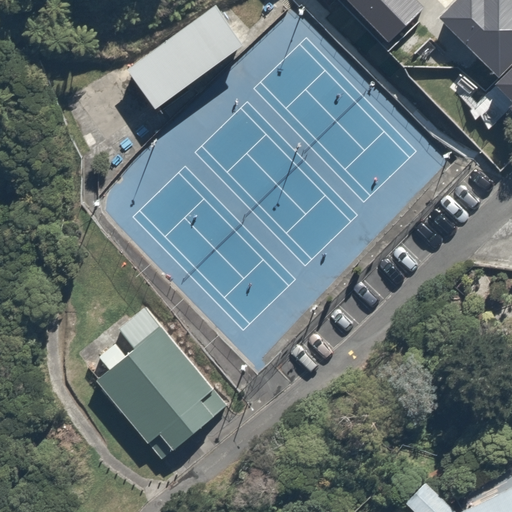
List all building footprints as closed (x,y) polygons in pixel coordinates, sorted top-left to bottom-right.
[(482,0),(450,33),(504,86),(511,77),(511,5),(506,0),(503,0),(493,11),(482,0)] [(157,115),(245,52),(216,10),(128,76),(157,115)] [(110,372),(96,382),(149,447),(151,446),(162,461),(174,453),(174,454),(232,406),(145,310),(118,332),(135,352),(126,360),(114,346),(99,359),(110,372)] [(455,511),(426,486),(405,509),(408,511),(455,511)] [(511,511),(511,494),(471,511),(511,511)]
